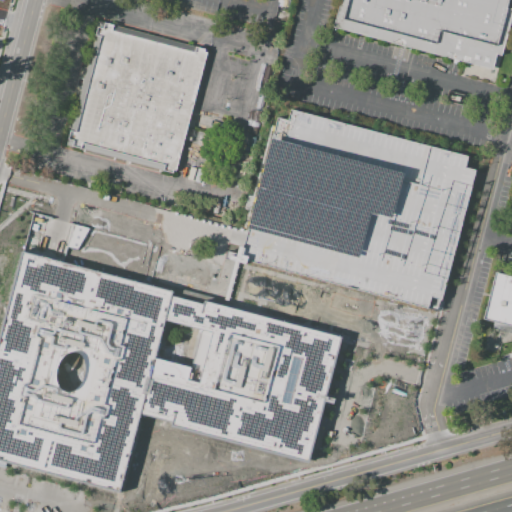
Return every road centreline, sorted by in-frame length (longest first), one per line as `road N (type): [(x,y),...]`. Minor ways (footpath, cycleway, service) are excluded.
road 1 (tertiary): [(511,430),(227,511)]
road 2 (tertiary): [(0,124),(32,0)]
road 3 (motorway): [(511,474),(395,508)]
